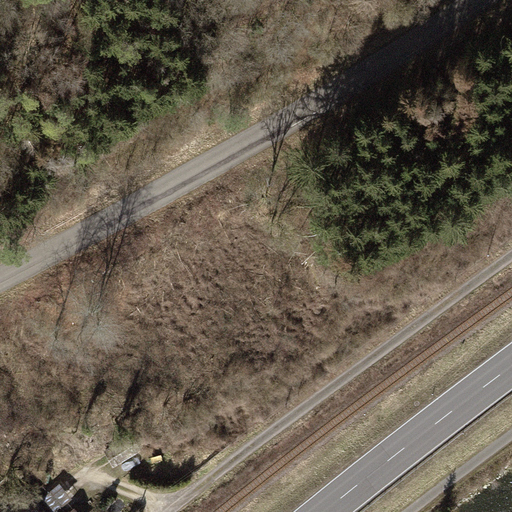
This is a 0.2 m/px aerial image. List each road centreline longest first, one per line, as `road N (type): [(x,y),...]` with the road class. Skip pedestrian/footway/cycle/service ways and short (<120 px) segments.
road 1 (unclassified): [(490,0),(98,234),(0,280)]
road 2 (primary): [(511,371),(329,511)]
